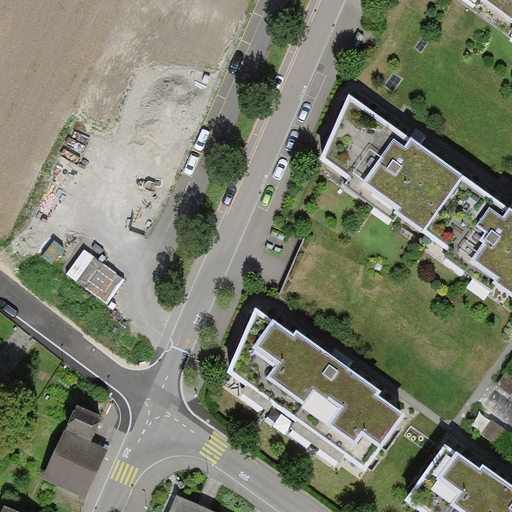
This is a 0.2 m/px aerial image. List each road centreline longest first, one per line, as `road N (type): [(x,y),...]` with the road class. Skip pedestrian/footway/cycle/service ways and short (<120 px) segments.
road 1 (residential): [(156,407),(336,0)]
road 2 (residential): [(0,287),(156,407)]
road 3 (tertiary): [(156,407),(307,511)]
